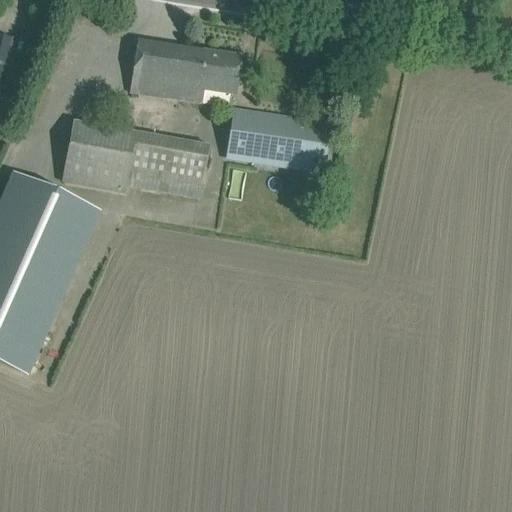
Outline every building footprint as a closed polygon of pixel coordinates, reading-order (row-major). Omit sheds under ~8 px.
[(24,42),(0,37),(0,88),(1,85),(16,87),(24,42)] [(235,100),(239,78),(242,59),(137,43),(129,95),(201,106),(203,95),(235,100)] [(0,132),(3,133),(15,103),(0,96),(0,132)] [(252,152),(323,162),(328,127),(257,116),(252,152)] [(66,163),(61,185),(125,196),(127,189),(129,175),(205,188),(206,185),(211,153),(130,139),(131,137),(72,126),(66,163)] [(101,214),(12,175),(0,201),(0,366),(28,379),(101,214)]
